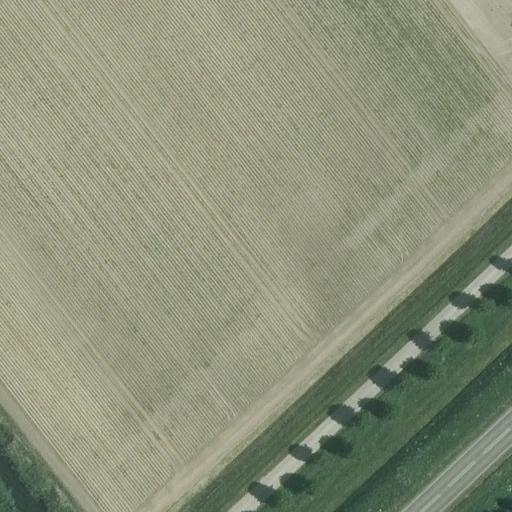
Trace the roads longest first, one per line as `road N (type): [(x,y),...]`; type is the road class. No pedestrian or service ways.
road 1 (unclassified): [(237,511),(511,253)]
road 2 (trunk): [(423,511),(511,428)]
